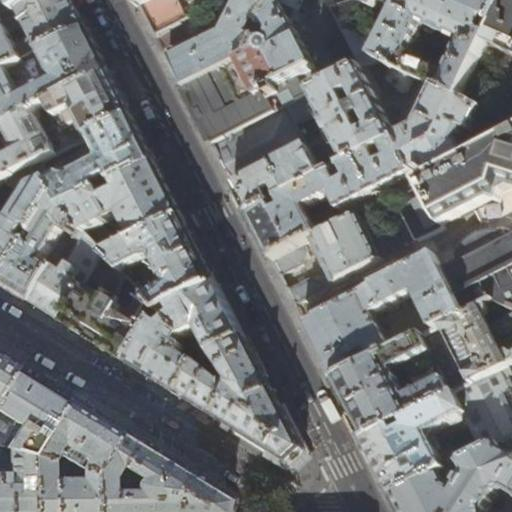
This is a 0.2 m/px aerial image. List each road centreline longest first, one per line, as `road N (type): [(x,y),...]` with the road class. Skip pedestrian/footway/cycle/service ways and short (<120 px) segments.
road 1 (tertiary): [(369,511),(109,0)]
road 2 (residential): [(318,511),(0,317)]
